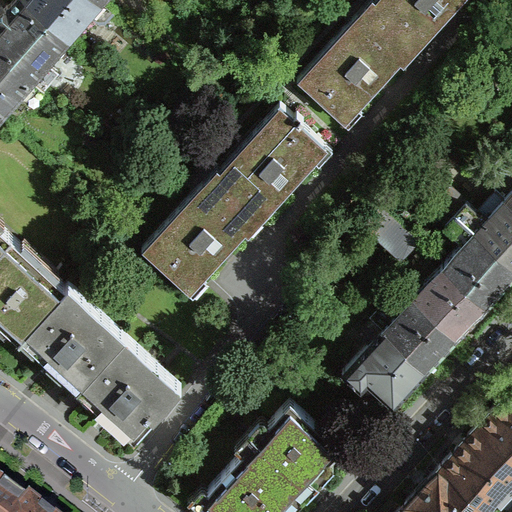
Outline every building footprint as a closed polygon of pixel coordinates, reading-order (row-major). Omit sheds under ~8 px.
[(59,69),(47,59),(69,34),(29,0),(11,0),(0,13),(0,47),(44,86),(59,69)] [(29,0),(69,34),(90,10),(98,17),(106,17),(114,7),(105,0),(29,0)] [(454,7),(459,0),(370,0),(368,3),(413,45),(416,47),(445,15),(447,17),(448,16),(446,14),(450,10),(453,7),(454,9),(455,8),(454,7)] [(413,45),(368,3),(361,11),(358,8),(297,75),(345,119),(376,86),(377,87),(378,86),(377,85),(380,81),(383,78),(385,79),(385,78),(384,77),(413,45)] [(0,112),(17,93),(29,103),(44,86),(0,47),(0,112)] [(280,99),(213,173),(258,214),(261,217),(290,185),(292,186),(292,185),(291,184),(294,181),(297,177),(299,178),(300,178),(298,176),(329,143),(301,117),(304,114),(297,108),(294,111),(280,99)] [(505,193),(511,199),(511,166),(495,185),(505,193)] [(258,214),(213,173),(206,180),(203,178),(142,244),(190,288),(220,255),(222,256),(223,256),(221,254),(224,251),(228,247),(229,249),(230,248),(228,246),(258,214)] [(450,183),(439,194),(511,261),(511,199),(505,193),(488,211),(483,207),(480,210),(450,183)] [(443,259),(488,300),(503,283),(511,273),(511,261),(439,194),(429,206),(463,238),(443,259)] [(364,221),(401,254),(418,236),(381,202),(364,221)] [(0,221),(0,242),(11,231),(0,221)] [(0,316),(19,333),(22,330),(66,282),(11,231),(0,242),(0,316)] [(488,300),(443,259),(415,290),(459,331),(473,316),(488,300)] [(66,282),(22,330),(31,338),(78,381),(125,329),(69,278),(66,282)] [(383,324),(428,365),(441,350),(459,331),(415,290),(395,311),(383,299),(371,312),(383,324)] [(372,382),(394,402),(428,365),(383,324),(343,368),(361,385),(368,378),(372,382)] [(125,329),(78,381),(113,412),(134,432),(182,381),(125,329)] [(511,396),(506,390),(489,409),(479,420),(511,450),(511,396)] [(200,494),(219,511),(277,511),(305,483),(342,443),(290,395),(200,494)] [(441,460),(487,502),(509,479),(511,481),(511,450),(479,420),(461,439),(441,460)] [(478,511),(487,502),(441,460),(423,480),(404,501),(416,511),(478,511)] [(0,511),(23,511),(29,505),(7,488),(0,482),(0,511)] [(416,511),(404,501),(393,511),(416,511)] [(29,505),(23,511),(46,511),(43,509),(36,504),(35,506),(31,503),(29,505)]
